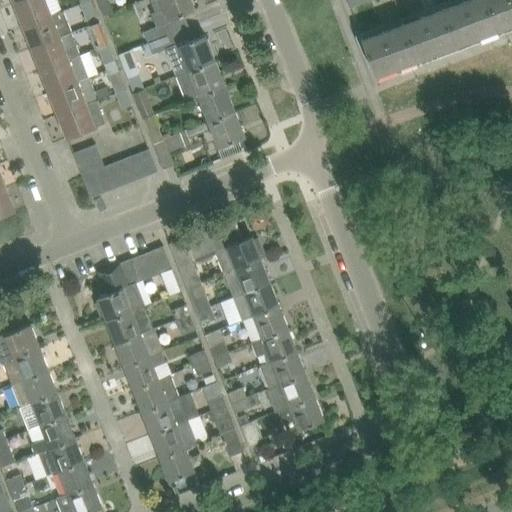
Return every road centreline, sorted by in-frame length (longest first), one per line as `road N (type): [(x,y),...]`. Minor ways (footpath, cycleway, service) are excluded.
road 1 (residential): [(214,511),(380,445),(403,417),(407,392),(309,154)]
road 2 (residential): [(59,245),(309,154)]
road 3 (residential): [(59,245),(0,82)]
road 4 (residential): [(309,154),(314,110),(269,0)]
